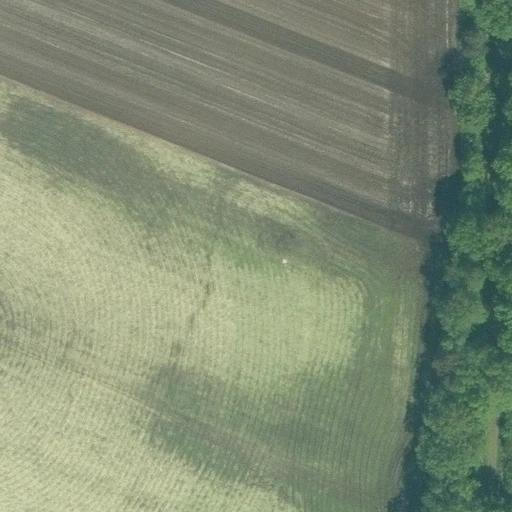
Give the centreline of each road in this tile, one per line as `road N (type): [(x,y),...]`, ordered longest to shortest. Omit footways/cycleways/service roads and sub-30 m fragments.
road 1 (track): [(493,378),(496,0)]
road 2 (track): [(493,378),(492,511)]
